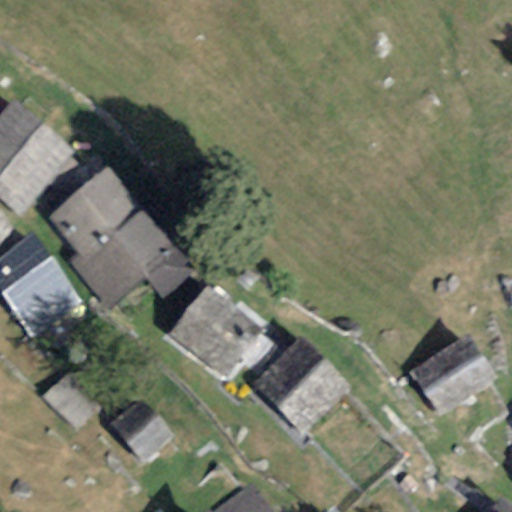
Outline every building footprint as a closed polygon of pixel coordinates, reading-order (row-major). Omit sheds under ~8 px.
[(70,164),(0,100),(0,205),(18,222),(70,164)] [(169,265),(105,179),(44,223),(108,310),(169,265)] [(0,247),(11,235),(0,225),(0,247)] [(83,309),(32,238),(0,260),(0,295),(35,344),(83,309)] [(264,332),(208,288),(167,341),(223,385),(264,332)] [(471,339),(409,373),(435,421),(498,388),(471,339)] [(351,394),(298,341),(248,390),(300,444),(351,394)] [(262,511),(244,489),(214,511),(262,511)]
